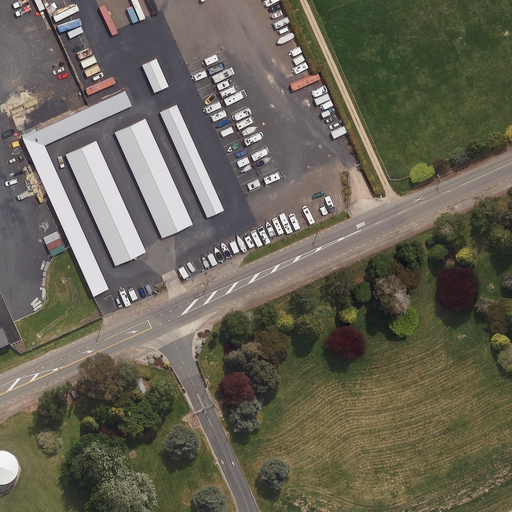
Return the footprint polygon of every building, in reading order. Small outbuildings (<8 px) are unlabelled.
[(167,85),(155,57),(141,63),(153,91),(167,85)] [(109,115),(102,99),(88,105),(20,136),(92,295),(108,287),(44,144),(109,115)] [(176,103),(159,110),(206,216),(223,208),(176,103)] [(144,117),(113,131),(161,237),(192,223),(144,117)] [(95,139),(64,153),(114,264),(145,251),(95,139)] [(0,487),(5,488),(13,485),(17,481),(20,476),(21,470),(20,464),(16,459),(9,454),(3,453),(0,454),(0,487)]
